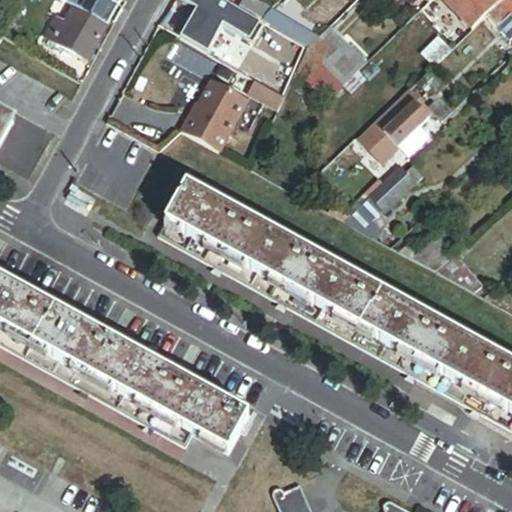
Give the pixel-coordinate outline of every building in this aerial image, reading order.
[(4,1),(4,0),(0,0),(0,39),(1,40),(18,9),(4,1)] [(18,9),(22,0),(4,0),(4,1),(18,9)] [(60,0),(75,8),(108,27),(120,6),(110,0),(60,0)] [(178,0),(178,1),(199,12),(226,28),(238,35),(239,35),(249,18),(218,0),(178,0)] [(246,0),(240,11),(262,23),(272,6),(261,0),(246,0)] [(344,0),(293,0),(310,18),(320,9),(328,18),(346,2),(344,0)] [(443,0),(474,32),(487,20),(506,1),(504,0),(443,0)] [(511,0),(507,0),(506,1),(487,20),(509,43),(511,40),(511,0)] [(108,27),(75,8),(66,25),(99,44),(108,27)] [(191,26),(218,42),(226,28),(199,12),(191,26)] [(319,40),(273,13),(262,23),(308,50),(319,40)] [(258,23),(249,18),(239,35),(248,41),(258,23)] [(89,62),(99,44),(66,25),(58,21),(48,39),(89,62)] [(182,41),(209,56),(218,42),(191,26),(182,41)] [(363,69),(328,31),(319,40),(308,50),(343,88),(360,72),(363,69)] [(368,81),(360,72),(343,88),(308,50),(299,70),(331,103),(346,89),(352,96),(368,81)] [(446,86),(432,73),(412,92),(422,102),(425,99),(429,104),(433,100),(432,99),(446,86)] [(223,156),(250,104),(214,85),(196,120),(194,119),(185,136),(223,156)] [(422,102),(412,92),(408,97),(417,107),(422,102)] [(417,107),(408,97),(384,119),(385,120),(390,125),(393,129),(385,136),(400,151),(431,120),(417,107)] [(444,125),(454,115),(441,101),(431,111),(444,125)] [(0,114),(0,155),(17,124),(0,114)] [(390,125),(385,120),(380,125),(385,130),(390,125)] [(376,127),(367,135),(373,141),(381,132),(376,127)] [(406,177),(415,187),(422,180),(413,171),(406,177)] [(406,177),(402,173),(374,200),(387,213),(415,187),(406,177)] [(511,366),(188,187),(167,225),(511,416),(511,366)] [(387,213),(374,200),(349,223),(380,241),(388,234),(377,223),(387,213)] [(423,221),(394,249),(417,262),(440,240),(423,221)] [(511,416),(167,225),(160,238),(511,433),(511,416)] [(457,258),(440,240),(417,262),(440,275),(457,258)] [(486,287),(457,258),(440,275),(477,295),(486,287)] [(0,280),(0,330),(193,438),(229,458),(251,419),(0,280)] [(0,330),(0,347),(186,451),(193,438),(0,330)]
